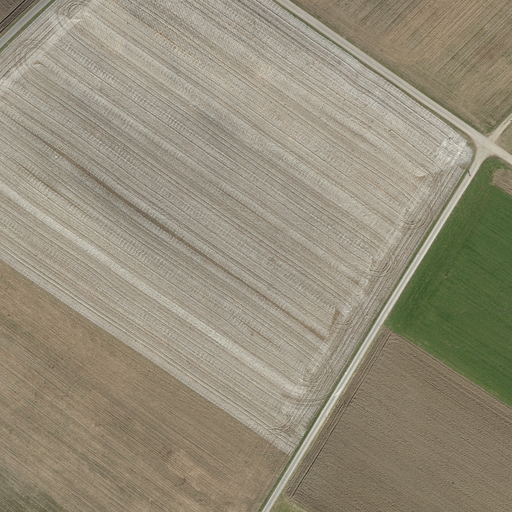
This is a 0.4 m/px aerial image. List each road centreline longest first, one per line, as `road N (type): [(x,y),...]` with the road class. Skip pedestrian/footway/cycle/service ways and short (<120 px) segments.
road 1 (track): [(265,511),(488,144),(511,117)]
road 2 (unclassified): [(283,0),(511,160)]
